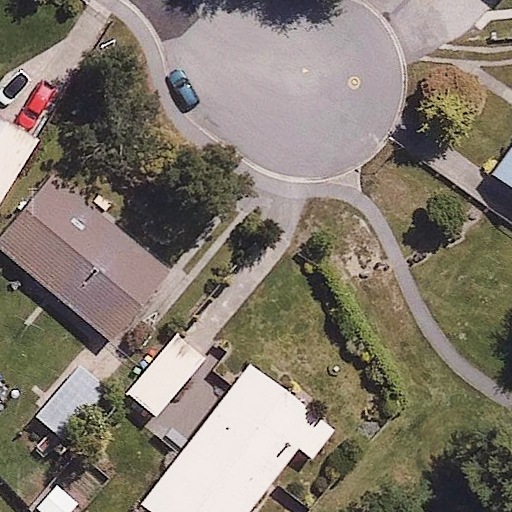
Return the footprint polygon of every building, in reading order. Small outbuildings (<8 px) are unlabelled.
[(0,198),(39,139),(0,113),(0,198)] [(511,145),(496,169),(511,180),(511,145)] [(54,165),(0,230),(0,243),(112,336),(173,262),(54,165)] [(205,354),(175,330),(127,392),(157,416),(205,354)] [(65,434),(86,410),(101,423),(123,398),(107,385),(121,370),(91,344),(35,408),(65,434)] [(312,456),(338,423),(250,355),(140,497),(159,511),(243,511),(296,444),(312,456)] [(59,478),(36,502),(46,511),(71,511),(83,500),(59,478)]
